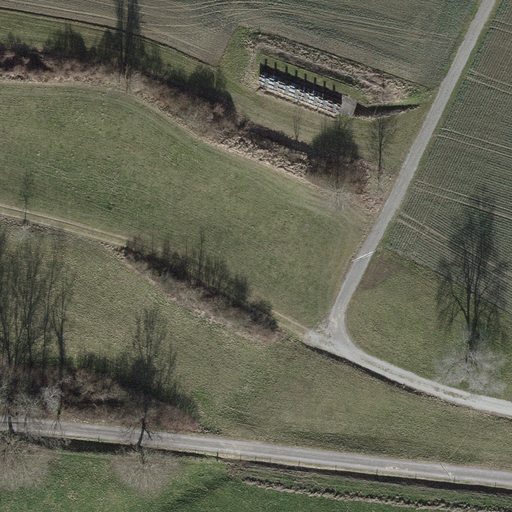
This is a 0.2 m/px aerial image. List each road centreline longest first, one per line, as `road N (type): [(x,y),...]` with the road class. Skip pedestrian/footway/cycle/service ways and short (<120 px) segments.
road 1 (track): [(495,0),(404,196),(336,318),(344,346),(367,362),(432,393),(511,414)]
road 2 (track): [(511,483),(115,425),(0,423)]
road 3 (track): [(0,214),(181,268),(325,345),(344,346)]
